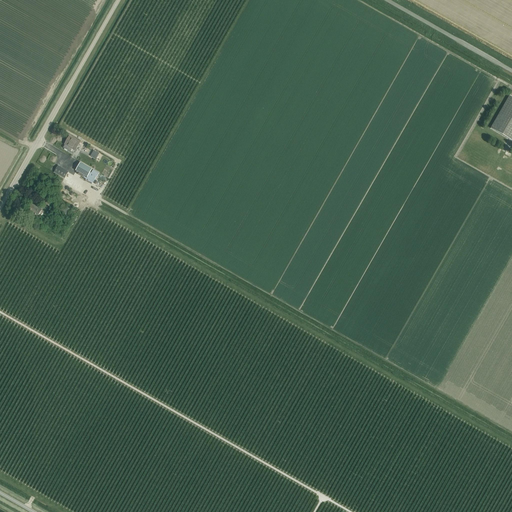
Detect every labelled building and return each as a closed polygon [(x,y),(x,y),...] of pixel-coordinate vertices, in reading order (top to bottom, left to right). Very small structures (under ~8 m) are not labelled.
[(511,140),(511,97),(509,96),(491,129),(511,140)] [(75,151),(80,143),(69,136),(64,145),(75,151)] [(87,177),(92,169),(80,162),(75,171),(87,177)] [(54,172),(64,178),(68,172),(58,166),(54,172)] [(66,215),(70,206),(59,200),(54,208),(66,215)] [(37,218),(41,210),(31,204),(26,212),(37,218)]
